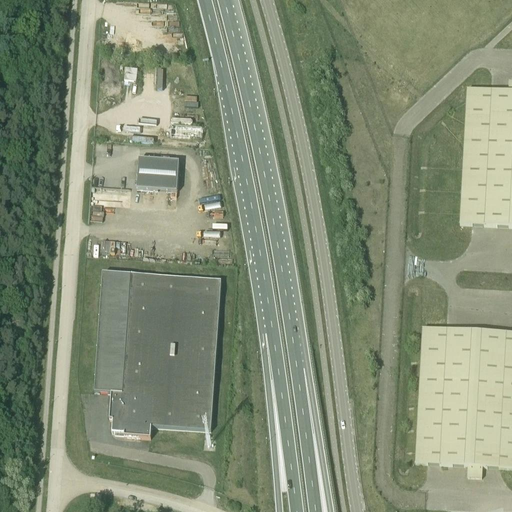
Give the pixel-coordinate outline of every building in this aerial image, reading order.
[(138,71),(125,69),(124,81),(136,83),(138,71)] [(511,228),(511,82),(508,82),(508,94),(467,92),(460,226),(511,228)] [(183,139),(183,126),(175,126),(174,138),(183,139)] [(179,164),(139,161),(137,192),(177,195),(179,164)] [(132,206),(132,190),(92,190),(92,206),(132,206)] [(112,255),(114,243),(104,242),(102,254),(112,255)] [(211,434),(212,424),(221,284),(103,275),(94,395),(111,396),(110,423),(113,423),(112,435),(124,436),(124,439),(151,441),(152,430),(211,434)] [(511,470),(511,336),(422,332),(415,466),(468,469),(468,481),(482,481),(483,469),(511,470)]
